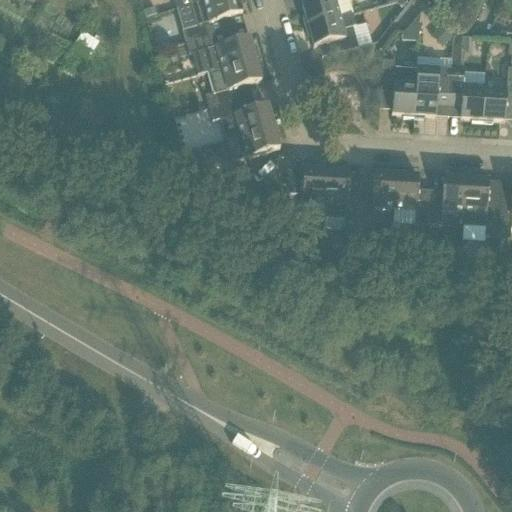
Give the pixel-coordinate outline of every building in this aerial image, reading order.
[(172,0),(176,12),(219,0),(172,0)] [(219,0),(176,12),(182,34),(181,34),(184,46),(208,40),(204,28),(241,18),(239,8),(242,7),(240,0),(219,0)] [(334,0),(312,0),(314,4),(301,8),(304,18),(302,19),(305,30),(339,20),(333,0),(334,0)] [(345,42),(342,34),(354,30),(350,17),(339,20),(305,30),(307,39),(310,39),(313,51),(341,43),(345,42)] [(354,39),(345,42),(341,43),(344,54),(357,51),(354,39)] [(211,52),(208,40),(184,46),(188,58),(191,57),(211,52)] [(250,50),(248,41),(211,52),(191,57),(197,79),(208,76),(254,63),(253,61),(257,60),(254,49),(250,50)] [(254,65),(254,63),(208,76),(214,96),(206,98),(209,112),(244,102),(241,90),(260,85),(257,76),(261,75),(258,64),(254,65)] [(413,122),(416,74),(393,73),(394,65),(382,64),(379,106),(391,107),(391,118),(403,119),(403,121),(413,122)] [(436,108),(448,109),(450,75),(417,73),(416,74),(413,122),(424,123),(424,120),(435,121),(436,108)] [(481,126),(483,91),(462,90),(463,76),(450,75),(448,109),(460,110),(459,122),(471,123),(471,126),(481,126)] [(503,125),(505,92),(483,91),(481,126),(492,127),(493,125),(503,125)] [(273,130),(267,108),(247,114),(244,102),(209,112),(213,123),(234,118),(239,137),(228,140),(229,143),(273,130)] [(273,132),(273,130),(229,143),(229,145),(228,148),(231,158),(233,160),(235,165),(279,152),(276,143),(280,142),(277,131),(273,132)] [(207,180),(200,154),(187,158),(193,183),(207,180)] [(323,208),(325,174),(302,173),(300,207),(323,208)] [(347,196),(348,176),(325,174),(323,208),(322,220),(324,220),(324,221),(345,222),(344,231),(357,232),(357,229),(359,197),(347,196)] [(393,213),(395,179),(372,177),(370,211),(393,213)] [(418,180),(395,179),(393,213),(416,214),(415,227),(427,228),(429,201),(417,200),(418,180)] [(463,217),(465,183),(442,182),(441,202),(429,201),(427,228),(441,229),(442,216),(463,217)] [(488,184),(465,183),(463,217),(464,217),(463,229),(485,230),(485,240),(496,240),(499,205),(487,204),(488,184)] [(511,231),(511,185),(511,186),(511,206),(499,205),(496,240),(510,241),(510,231),(511,231)] [(270,215),(284,196),(273,188),(258,206),(270,215)] [(371,230),(357,229),(357,232),(355,262),(369,262),(369,250),(371,230)]
